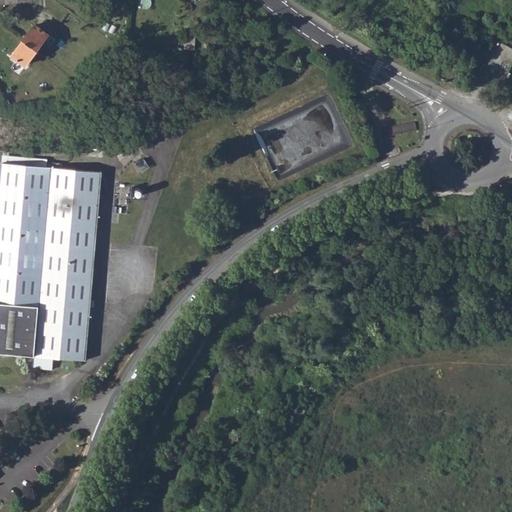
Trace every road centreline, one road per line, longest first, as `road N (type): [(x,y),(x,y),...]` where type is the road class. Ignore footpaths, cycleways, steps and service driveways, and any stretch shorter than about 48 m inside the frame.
road 1 (secondary): [(433,157),(299,209),(218,267),(133,372),(75,511)]
road 2 (tertiary): [(398,81),(268,0)]
